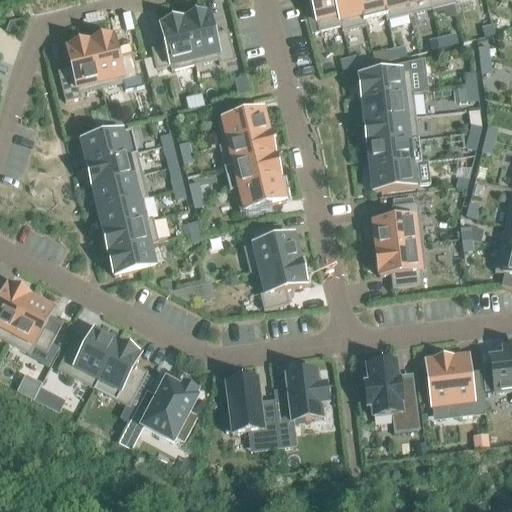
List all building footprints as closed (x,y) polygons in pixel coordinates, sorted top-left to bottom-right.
[(304,9),(311,37),(340,30),(341,34),(342,34),(339,20),(334,0),(309,0),(311,8),(304,9)] [(362,19),(357,0),(334,0),(339,20),(342,34),(365,29),(363,24),(362,19)] [(384,14),(381,0),(357,0),(362,19),(363,24),(386,18),(384,14)] [(407,8),(404,0),(381,0),(384,14),(386,18),(387,23),(409,18),(407,8)] [(431,12),(429,3),(427,0),(404,0),(407,8),(409,18),(431,12)] [(453,2),(452,2),(451,0),(427,0),(429,3),(431,12),(454,7),(453,2)] [(213,37),(208,17),(184,23),(195,68),(217,63),(218,67),(234,64),(227,33),(213,37)] [(151,52),(156,73),(170,70),(171,74),(195,68),(184,23),(183,18),(159,24),(164,49),(151,52)] [(21,22),(10,23),(6,33),(15,36),(21,22)] [(494,38),(491,28),(482,30),(484,40),(494,38)] [(88,41),(90,46),(100,87),(101,91),(138,82),(137,78),(131,57),(118,60),(113,40),(112,36),(88,41)] [(438,41),(440,51),(457,47),(455,37),(438,41)] [(101,91),(100,87),(90,46),(88,41),(65,47),(66,52),(71,71),(57,75),(62,96),(65,105),(79,102),(77,97),(101,91)] [(438,41),(428,43),(431,53),(440,51),(438,41)] [(396,62),(406,59),(404,49),(394,52),(396,62)] [(479,64),(489,63),(487,50),(477,51),(479,64)] [(386,64),(396,62),(394,52),(384,54),(386,64)] [(359,58),(349,61),(351,70),(361,68),(359,58)] [(342,73),(351,70),(349,61),(339,63),(342,73)] [(491,77),(489,63),(479,64),(481,78),(491,77)] [(400,75),(359,80),(361,103),(403,98),(413,97),(410,74),(400,75)] [(464,77),(466,91),(476,90),(474,76),(464,77)] [(476,90),(466,91),(468,106),(478,104),(476,90)] [(361,103),(364,126),(415,120),(413,97),(403,98),(361,103)] [(118,113),(107,116),(110,131),(122,129),(118,113)] [(227,146),(268,137),(262,113),(222,123),(217,124),(223,148),(227,146)] [(415,120),(364,126),(366,138),(364,138),(365,148),(367,148),(367,149),(418,143),(415,120)] [(468,140),(478,142),(481,130),(471,128),(468,140)] [(484,143),(494,145),(497,132),(487,130),(484,143)] [(87,168),(137,156),(131,133),(81,145),(82,151),(87,168)] [(223,171),(233,169),(273,159),(271,148),(273,148),(270,136),(268,137),(227,146),(223,148),(218,149),(223,171)] [(162,149),(172,147),(170,137),(160,140),(162,149)] [(468,140),(465,152),(475,155),(478,142),(468,140)] [(367,149),(370,171),(411,166),(416,166),(421,165),(418,143),(367,149)] [(484,143),(481,155),(491,158),(494,145),(484,143)] [(181,158),(190,155),(188,146),(178,148),(181,158)] [(165,159),(174,157),(172,147),(162,149),(165,159)] [(193,165),(190,155),(181,158),(183,168),(193,165)] [(87,168),(92,190),(133,180),(142,178),(137,156),(87,168)] [(234,192),(238,191),(279,181),(273,159),(233,169),(223,171),(229,193),(234,192)] [(411,166),(370,171),(373,195),(414,190),(419,189),(416,166),(411,166)] [(142,178),(133,180),(92,190),(97,212),(143,201),(147,200),(142,178)] [(170,182),(173,192),(182,190),(180,179),(170,182)] [(285,204),(279,181),(234,192),(234,193),(239,215),(285,204)] [(468,183),(458,181),(456,191),(465,193),(468,183)] [(191,200),(201,197),(198,185),(188,188),(191,200)] [(182,190),(173,192),(175,203),(185,201),(182,190)] [(204,210),(201,197),(191,200),(194,212),(204,210)] [(143,201),(97,212),(103,234),(148,223),(143,201)] [(393,223),(372,226),(376,253),(422,247),(417,206),(391,209),(393,223)] [(469,207),(466,217),(476,219),(478,209),(469,207)] [(105,246),(108,256),(149,247),(158,244),(153,222),(148,223),(103,234),(101,235),(104,246),(105,246)] [(199,236),(197,225),(187,227),(190,238),(199,236)] [(278,228),(249,235),(252,249),(243,251),(249,276),(258,274),(258,273),(299,263),(299,262),(293,239),(282,241),(278,228)] [(511,231),(505,229),(500,252),(509,254),(511,254),(511,231)] [(460,236),(461,246),(471,245),(470,235),(460,236)] [(202,246),(199,236),(190,238),(192,249),(202,246)] [(461,246),(462,256),(472,255),(471,245),(461,246)] [(154,270),(149,247),(108,256),(114,280),(154,270)] [(421,274),(425,274),(422,247),(376,253),(376,255),(376,256),(378,276),(379,279),(390,278),(392,292),(422,288),(421,274)] [(500,252),(494,275),(503,277),(501,288),(511,290),(511,254),(509,254),(500,252)] [(303,261),(299,262),(299,263),(258,273),(258,274),(264,297),(259,298),(263,314),(289,307),(285,294),(310,288),(303,261)] [(0,342),(6,346),(30,301),(27,299),(29,295),(14,288),(13,291),(8,289),(2,299),(0,297),(0,342)] [(187,290),(170,295),(191,306),(187,290)] [(60,330),(47,323),(53,313),(30,301),(6,346),(29,358),(33,350),(46,356),(60,330)] [(57,373),(92,392),(117,346),(93,334),(88,344),(75,338),(57,373)] [(92,392),(128,411),(147,376),(134,369),(140,359),(117,346),(92,392)] [(492,376),(482,377),(484,394),(494,393),(495,396),(511,394),(511,352),(503,353),(503,359),(490,361),(491,365),(492,376)] [(473,411),(480,410),(478,395),(472,396),(468,365),(454,367),(453,359),(426,363),(432,414),(457,411),(458,421),(474,419),(473,411)] [(368,386),(364,387),(367,411),(371,410),(372,420),(392,418),(393,423),(394,435),(418,432),(412,381),(397,383),(395,367),(390,367),(389,363),(371,366),(372,370),(366,370),(368,386)] [(127,421),(140,428),(144,420),(174,436),(177,431),(185,435),(198,410),(190,406),(198,390),(196,388),(198,385),(184,377),(182,381),(167,373),(157,390),(153,399),(142,393),(127,421)] [(317,376),(285,380),(286,392),(273,394),(276,423),(290,421),(290,425),(322,422),(321,409),(327,408),(324,388),(318,389),(317,376)] [(32,403),(41,387),(25,379),(17,395),(32,403)] [(257,384),(251,385),(250,379),(230,381),(231,387),(225,388),(229,416),(223,417),(225,435),(231,435),(231,437),(261,434),(264,453),(279,452),(274,404),(273,404),(273,408),(260,410),(257,384)] [(39,391),(33,402),(44,408),(50,397),(39,391)] [(478,438),(480,451),(488,450),(487,437),(478,438)] [(423,445),(415,446),(416,459),(425,458),(423,445)]
